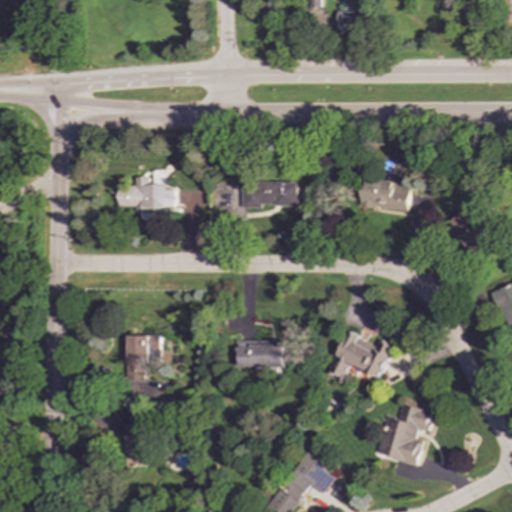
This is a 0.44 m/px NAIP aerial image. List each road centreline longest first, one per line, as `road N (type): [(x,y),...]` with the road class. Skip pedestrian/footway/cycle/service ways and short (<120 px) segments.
road 1 (residential): [(511,458),(428,298),(400,277),(369,269),(56,266)]
road 2 (secondary): [(57,90),(128,112),(511,114)]
road 3 (secondary): [(511,76),(225,76),(57,90)]
road 4 (tertiary): [(50,511),(57,90)]
